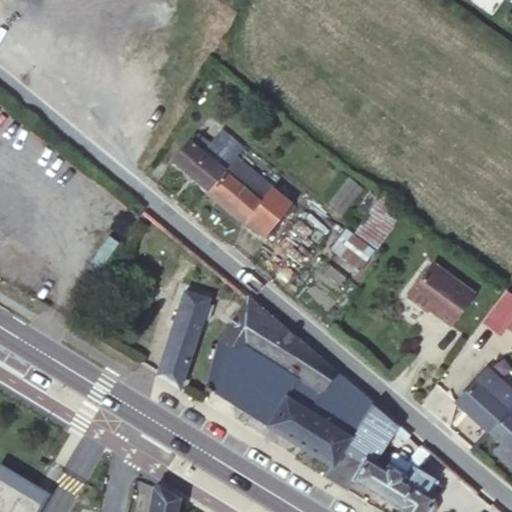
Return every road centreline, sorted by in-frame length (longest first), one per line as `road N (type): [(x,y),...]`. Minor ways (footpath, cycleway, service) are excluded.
road 1 (residential): [(0,74),(511,501)]
road 2 (primary): [(150,418),(303,511)]
road 3 (primary): [(0,327),(150,418)]
